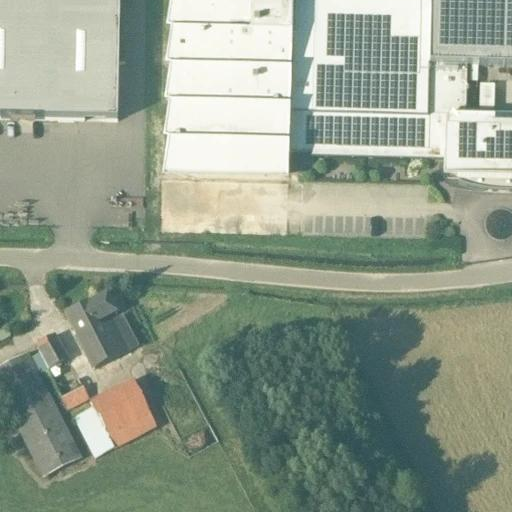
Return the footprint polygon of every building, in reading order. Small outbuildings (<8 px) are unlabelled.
[(0,0),(0,119),(119,121),(121,0),(0,0)] [(171,0),(166,177),(286,181),(287,155),(425,159),(443,159),(442,177),(456,178),(456,182),(467,185),(478,188),(490,190),(501,191),(511,190),(511,114),(492,114),(493,87),(480,86),(479,113),(466,113),(467,68),(427,67),(429,0),(171,0)] [(511,0),(429,0),(427,67),(467,68),(511,69),(511,0)] [(111,303),(107,296),(66,317),(94,371),(139,349),(123,317),(100,329),(98,325),(117,315),(126,310),(120,299),(111,303)] [(49,372),(68,361),(55,337),(36,347),(40,355),(31,360),(28,355),(0,368),(0,397),(43,481),(82,461),(40,377),(49,372)] [(73,420),(95,461),(113,452),(114,453),(157,431),(132,382),(89,405),(92,410),(73,420)] [(82,389),(60,400),(67,413),(88,402),(82,389)]
